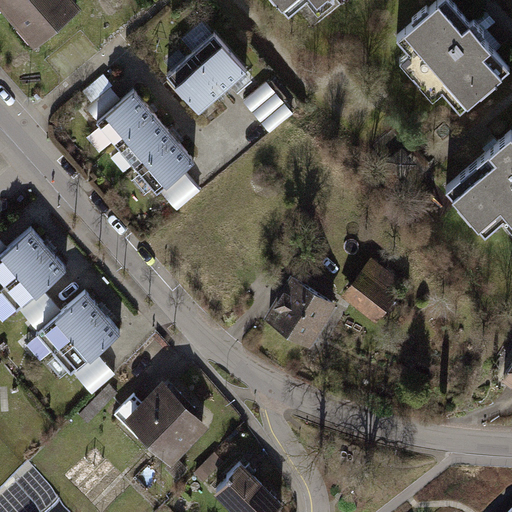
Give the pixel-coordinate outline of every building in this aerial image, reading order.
[(77,0),(0,0),(0,2),(36,43),(81,4),(77,0)] [(277,0),(306,33),(347,0),(277,0)] [(504,66),(444,0),(425,0),(382,36),(455,114),(504,66)] [(215,34),(192,54),(224,92),(248,71),(215,34)] [(192,54),(168,75),(201,113),(224,92),(192,54)] [(271,79),(247,98),(272,130),(296,111),(271,79)] [(97,120),(117,144),(155,113),(134,89),(97,120)] [(117,144),(138,168),(175,136),(155,113),(117,144)] [(511,221),(511,130),(438,194),(486,244),(511,221)] [(138,168),(158,192),(195,160),(175,136),(138,168)] [(404,149),(387,164),(402,181),(419,166),(404,149)] [(0,253),(0,289),(49,249),(31,228),(0,253)] [(66,270),(49,249),(0,289),(0,291),(17,312),(66,270)] [(361,264),(338,290),(366,315),(389,290),(361,264)] [(294,275),(266,322),(311,349),(339,302),(294,275)] [(36,332),(54,353),(104,312),(86,291),(36,332)] [(122,333),(104,312),(54,353),(72,374),(122,333)] [(511,338),(487,375),(511,391),(511,338)] [(104,352),(79,372),(95,391),(119,372),(104,352)] [(203,427),(158,383),(121,419),(164,467),(203,427)] [(256,467),(231,489),(250,511),(284,511),(291,507),(256,467)]
